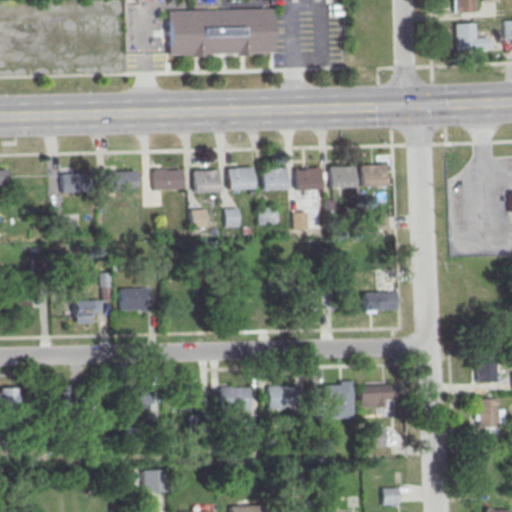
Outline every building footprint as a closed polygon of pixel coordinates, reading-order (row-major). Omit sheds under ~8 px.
[(452,0),(453,11),(472,11),(471,0),(452,0)] [(166,12),(271,9),(272,52),(167,55),(166,12)] [(511,20),(502,20),(502,38),(511,38),(511,20)] [(453,23),(454,49),(487,47),(486,36),(472,36),(471,23),(453,23)] [(357,164),(383,163),(384,184),(358,185),(357,164)] [(325,166),(351,165),(352,186),(326,187),(325,166)] [(224,168),(250,167),(251,188),(225,189),(224,168)] [(258,168),(284,167),(285,188),(259,189),(258,168)] [(292,168),(317,167),(318,188),(292,189),(292,168)] [(149,169),(177,168),(178,188),(150,190),(149,169)] [(104,170),(133,169),(134,189),(105,190),(104,170)] [(190,170),(216,169),(216,190),(191,191),(190,170)] [(58,173),(87,171),(88,191),(59,193),(58,173)] [(254,206),(254,223),(274,223),(274,206),(254,206)] [(221,227),(235,227),(235,208),(221,208),(221,227)] [(202,209),(188,209),(188,226),(202,226),(202,209)] [(291,223),(302,223),(302,212),(291,212),(291,223)] [(98,298),(106,298),(106,272),(98,272),(98,298)] [(118,288),(147,287),(147,308),(118,309),(118,288)] [(165,291),(195,291),(196,313),(166,313),(165,291)] [(394,292),(361,292),(361,311),(395,311),(394,292)] [(327,293),(301,293),(301,307),(327,307),(327,293)] [(97,299),(70,299),(70,315),(97,315),(97,299)] [(10,318),(26,318),(26,301),(10,301),(10,318)] [(474,382),(493,382),(493,354),(474,354),(474,382)] [(319,385),(338,384),(338,381),(350,380),(351,417),(330,417),(330,397),(320,397),(319,385)] [(356,385),(386,385),(386,406),(357,406),(356,385)] [(67,407),(67,386),(48,386),(48,407),(67,407)] [(196,386),(177,386),(177,410),(196,410),(196,386)] [(265,387),(295,386),(295,407),(266,408),(265,387)] [(125,388),(147,387),(147,409),(125,409),(125,388)] [(217,388),(247,387),(247,408),(218,409),(217,388)] [(17,388),(0,388),(0,409),(17,409),(17,388)] [(501,407),(493,407),(493,398),(474,398),(474,425),(501,425),(501,407)] [(391,428),(371,428),(371,446),(391,446),(391,428)] [(380,487),(396,487),(396,503),(380,504),(380,487)]
